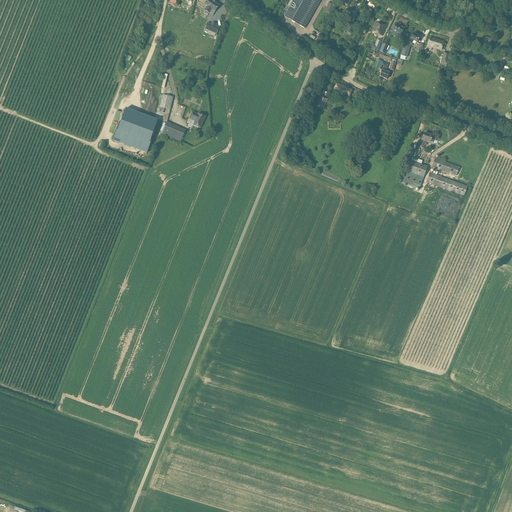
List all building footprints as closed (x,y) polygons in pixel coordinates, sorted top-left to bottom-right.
[(213,2),(210,0),(208,0),(205,5),(207,7),(204,11),(209,14),(212,10),(215,12),(219,6),(215,3),(213,1),(213,2)] [(298,25),(304,28),(320,0),(290,0),(287,6),(290,8),(285,17),(298,25)] [(335,4),(329,2),(327,5),(328,5),(327,8),(326,8),(324,12),(330,15),(335,4)] [(354,17),(347,31),(352,33),(359,20),(354,17)] [(381,24),(375,22),(373,26),(374,27),(374,28),(373,28),(371,32),(382,36),(384,31),(383,31),(384,30),(385,30),(386,27),(387,25),(381,22),(381,24)] [(207,23),(205,29),(217,34),(219,28),(215,26),(216,24),(212,23),(211,24),(207,23)] [(397,23),(391,35),(399,39),(404,29),(400,27),(401,25),(397,23)] [(420,37),(413,34),(408,41),(412,43),(413,41),(417,43),(420,37)] [(444,42),(429,38),(427,46),(433,48),(434,47),(441,50),(444,42)] [(370,47),(369,50),(374,52),(377,53),(382,42),(379,41),(376,50),(370,47)] [(389,45),(383,43),(380,51),(385,54),(389,45)] [(403,44),(400,55),(406,56),(409,46),(403,44)] [(451,54),(444,52),(441,62),(447,64),(451,54)] [(388,65),(382,62),(379,69),(382,71),(379,76),(386,79),(389,73),(385,72),(388,65)] [(353,89),(337,82),(333,91),(340,94),(340,93),(344,95),(343,95),(348,98),(353,89)] [(163,95),(160,107),(170,110),(173,98),(163,95)] [(327,99),(321,96),(317,106),(319,107),(321,108),(323,109),(327,99)] [(120,121),(116,131),(151,144),(154,134),(153,134),(154,132),(158,121),(125,109),(121,120),(121,122),(120,121)] [(198,115),(192,112),(189,119),(195,121),(193,125),(200,128),(205,116),(198,113),(198,115)] [(185,131),(166,123),(162,134),(180,142),(185,131)] [(458,134),(449,131),(450,140),(458,134)] [(432,136),(424,133),(422,140),(419,148),(423,149),(426,142),(430,143),(432,136)] [(436,154),(444,150),(442,146),(434,151),(436,154)] [(459,167),(435,159),(432,167),(456,176),(459,167)] [(427,167),(410,161),(407,170),(402,184),(419,190),(427,167)] [(467,186),(430,173),(426,182),(429,183),(428,186),(434,188),(435,186),(464,196),(467,186)]
